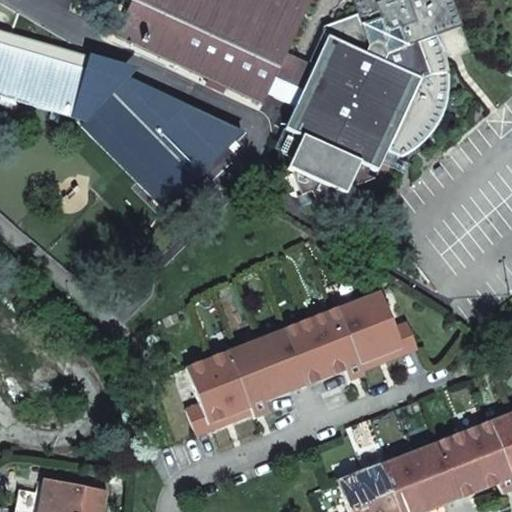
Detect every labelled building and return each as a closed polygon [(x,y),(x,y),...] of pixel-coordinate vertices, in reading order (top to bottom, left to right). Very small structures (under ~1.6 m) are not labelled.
[(267,95),(285,59),(312,0),(130,0),(132,1),(115,37),(208,80),(226,89),(262,106),(267,95)] [(285,59),(267,95),(295,108),(285,129),(303,138),(288,170),(294,173),(302,195),(312,191),(316,202),(339,193),(346,197),(361,164),(376,171),(384,154),(402,162),(412,155),(421,147),(427,141),(434,131),(438,123),(441,117),(443,110),(446,100),(447,91),(447,74),(447,66),(446,61),(444,55),(437,41),(435,41),(434,37),(433,34),(440,31),(436,20),(428,24),(426,18),(434,15),(428,0),(373,0),(377,8),(359,15),(324,28),(327,37),(311,71),(285,59)] [(461,27),(451,0),(353,0),(359,15),(377,8),(373,0),(428,0),(434,15),(426,18),(428,24),(436,20),(440,31),(433,34),(434,37),(461,27)] [(82,124),(167,210),(247,134),(129,79),(131,75),(119,65),(0,30),(0,95),(70,116),(82,124)] [(226,89),(208,80),(205,85),(224,94),(226,89)] [(294,328),(317,384),(342,374),(346,385),(361,379),(357,368),(396,352),(399,358),(415,351),(405,325),(391,331),(377,295),(294,328)] [(287,396),(317,384),(294,328),(265,339),(287,396)] [(262,406),(287,396),(265,339),(183,372),(197,408),(183,413),(193,439),(210,433),(207,427),(247,412),(251,422),(266,416),(262,406)] [(511,414),(449,440),(471,496),(472,496),(496,486),(501,497),(511,492),(511,482),(511,480),(511,414)] [(442,508),(471,496),(449,440),(420,451),(442,508)] [(430,511),(442,508),(420,451),(417,453),(338,484),(348,511),(430,511)] [(102,511),(106,494),(44,481),(42,494),(19,490),(14,511),(102,511)]
